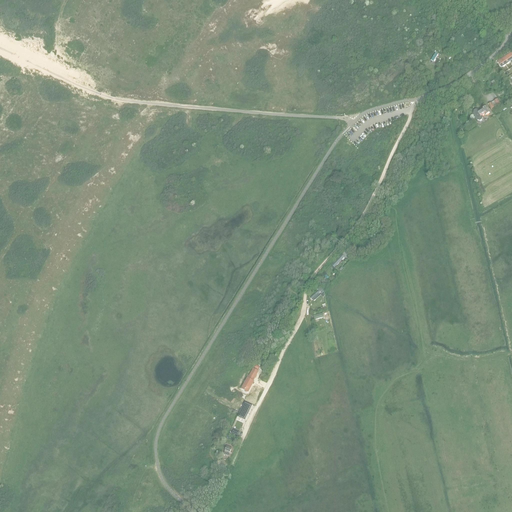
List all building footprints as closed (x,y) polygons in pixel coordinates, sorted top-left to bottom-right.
[(511,53),(498,61),(502,67),(511,60),(511,53)] [(485,115),(490,113),(486,107),(479,111),(478,110),(476,109),(473,111),(473,113),(474,116),(475,119),(477,120),(480,121),(482,120),(482,117),(482,116),(485,114),(485,115)] [(345,257),(342,254),(334,262),(337,265),(345,257)] [(310,298),(313,301),(321,293),(319,291),(310,298)] [(247,378),(242,387),(248,391),(254,381),(253,381),(258,371),(253,369),(248,378),(247,378)] [(244,403),(238,417),(245,420),(251,406),(244,403)]
